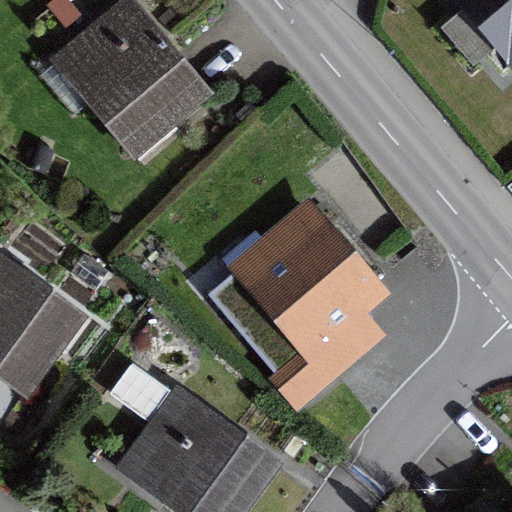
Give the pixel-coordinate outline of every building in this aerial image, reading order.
[(511,0),(453,0),(511,69),(511,0)] [(130,159),(204,97),(126,3),(52,65),(130,159)] [(248,287),(299,348),(304,354),(273,380),(295,407),(329,380),(306,353),(375,296),(305,214),(264,248),(276,263),(248,287)] [(78,320),(0,262),(0,381),(22,398),(78,320)] [(110,396),(151,427),(118,472),(172,511),(239,511),(273,467),(176,395),(173,399),(131,368),(110,396)]
